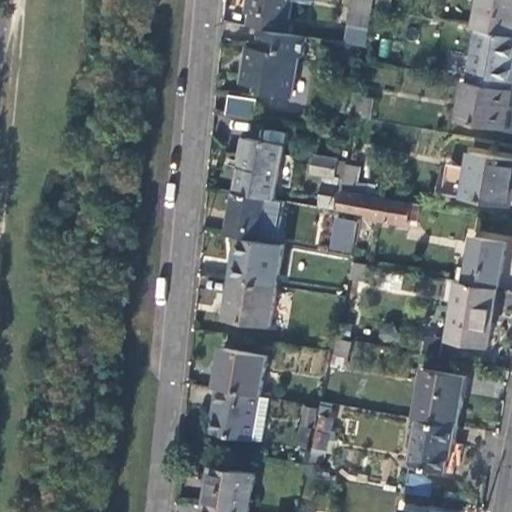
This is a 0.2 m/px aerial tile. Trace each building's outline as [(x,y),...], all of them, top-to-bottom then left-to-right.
[(292,0),(249,0),(248,8),(252,9),(249,25),(260,28),(284,32),(287,15),(289,16),(292,0)] [(372,25),(375,0),(353,0),(350,21),(372,25)] [(377,0),(376,9),(393,12),(395,0),(377,0)] [(511,0),(479,0),(474,28),(480,29),(511,34),(511,0)] [(284,32),(260,28),(254,60),(247,59),(243,83),(260,86),(258,92),(292,98),(299,56),(304,52),(307,36),(284,32)] [(511,34),(480,29),(470,81),(511,88),(511,34)] [(511,88),(470,81),(465,80),(458,120),(506,128),(511,96),(511,88)] [(226,95),(222,116),(251,121),(254,99),(226,95)] [(284,144),(245,137),(236,192),(274,199),(276,188),(289,190),(296,154),(282,152),(284,144)] [(339,157),(316,153),(312,172),(324,173),(322,182),(315,181),(314,188),(322,189),(320,203),(334,206),(339,175),(336,175),(339,157)] [(473,199),(511,205),(511,160),(480,156),(473,199)] [(341,189),(366,194),(368,182),(358,179),(360,167),(346,164),(341,189)] [(341,191),(337,208),(367,214),(366,217),(408,225),(409,218),(417,220),(420,205),(341,191)] [(274,199),(236,192),(228,233),(241,235),(278,241),(286,201),(274,199)] [(334,246),(352,249),(355,216),(337,214),(334,246)] [(278,241),(241,235),(234,278),(278,285),(286,243),(278,241)] [(473,237),(466,282),(498,287),(506,243),(473,237)] [(363,280),(365,263),(355,260),(350,277),(363,280)] [(278,285),(234,278),(228,316),(271,324),(278,285)] [(466,282),(459,280),(448,340),(488,347),(498,287),(466,282)] [(334,355),(347,358),(350,343),(338,340),(334,355)] [(224,348),(216,387),(260,396),(267,357),(224,348)] [(425,369),(415,418),(419,419),(457,426),(466,376),(425,369)] [(260,396),(216,387),(213,405),(215,405),(210,432),(250,440),(260,396)] [(270,397),(260,396),(250,440),(261,442),(270,397)] [(319,414),(311,447),(325,451),(333,418),(319,414)] [(457,426),(419,419),(410,466),(451,473),(453,466),(457,466),(462,444),(457,444),(460,427),(457,426)] [(213,466),(206,506),(244,511),(246,511),(254,473),(213,466)] [(405,472),(404,494),(428,496),(430,475),(405,472)]
